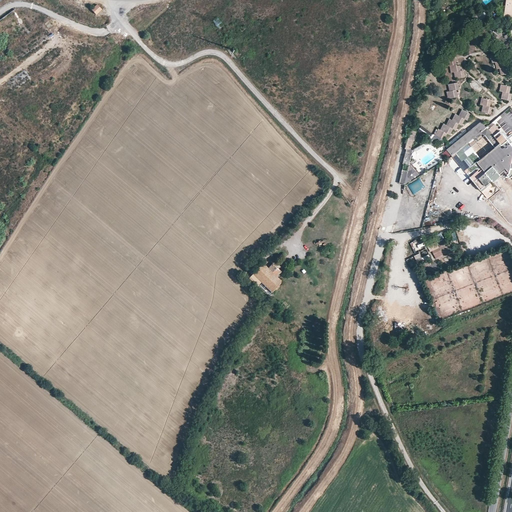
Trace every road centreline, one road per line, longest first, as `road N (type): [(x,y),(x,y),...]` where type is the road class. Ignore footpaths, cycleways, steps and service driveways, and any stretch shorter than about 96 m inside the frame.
road 1 (track): [(273,511),(331,420),(329,331),(358,205),(338,180)]
road 2 (unclassified): [(382,236),(360,336),(393,430),(442,511)]
road 3 (unclassified): [(338,180),(216,53),(174,64),(156,57),(121,20)]
